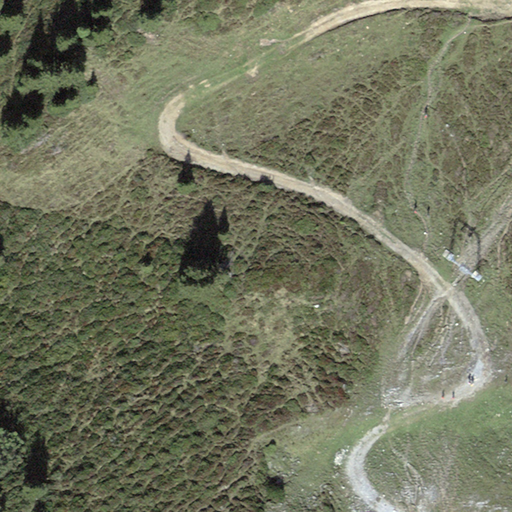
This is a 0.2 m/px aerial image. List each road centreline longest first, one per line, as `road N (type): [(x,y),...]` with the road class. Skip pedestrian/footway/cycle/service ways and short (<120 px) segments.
road 1 (track): [(448,292),(362,219),(318,195),(176,148),(169,114),(344,15),(426,2),(511,3)]
road 2 (track): [(448,292),(480,353),(470,381),(366,442),(356,470),(384,511)]
